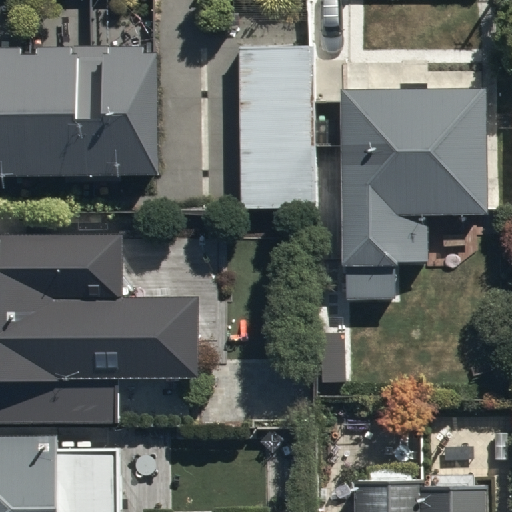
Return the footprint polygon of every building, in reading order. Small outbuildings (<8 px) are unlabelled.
[(163,41),(0,39),(0,170),(162,172),(163,41)] [(316,44),(240,44),(239,202),(314,202),(316,44)] [(428,58),(343,61),(343,261),(348,261),(348,296),(396,296),(396,261),(429,261),(429,208),(487,208),(488,71),(428,71),(428,58)] [(120,227),(0,227),(0,417),(113,417),(113,371),(193,370),(193,288),(120,289),(120,227)] [(123,511),(124,434),(0,433),(0,511),(123,511)] [(484,511),(485,477),(356,481),(355,511),(484,511)]
